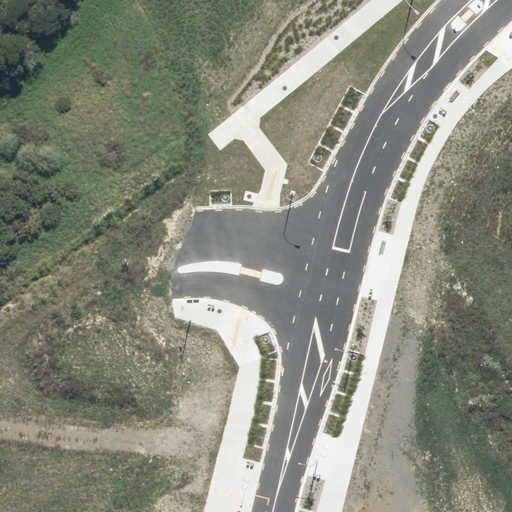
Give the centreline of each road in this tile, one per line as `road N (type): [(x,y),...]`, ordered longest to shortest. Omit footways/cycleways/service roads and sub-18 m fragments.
road 1 (residential): [(0,384),(25,376),(170,269),(227,267),(320,293)]
road 2 (residential): [(320,293),(351,176),(375,124),(400,81),(481,0)]
road 3 (residential): [(268,511),(320,293)]
